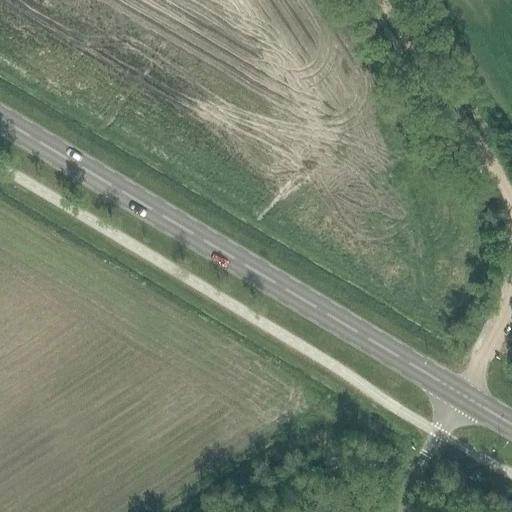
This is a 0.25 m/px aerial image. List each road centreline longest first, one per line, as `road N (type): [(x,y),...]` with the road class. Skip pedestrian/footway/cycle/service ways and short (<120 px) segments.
road 1 (primary): [(460,398),(0,122)]
road 2 (track): [(511,203),(379,0)]
road 3 (unclassified): [(406,511),(460,398)]
